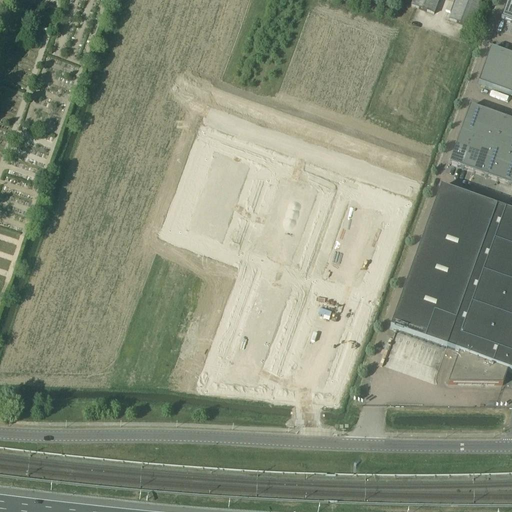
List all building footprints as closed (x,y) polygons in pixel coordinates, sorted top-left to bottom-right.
[(413,0),(410,8),(433,17),(439,0),(413,0)] [(456,0),(448,22),(471,30),(481,0),(456,0)] [(511,0),(507,0),(500,21),(511,24),(511,0)] [(511,57),(490,50),(478,85),(511,97),(511,57)] [(511,123),(469,108),(449,165),(511,188),(511,123)] [(511,374),(511,214),(440,189),(389,330),(458,355),(447,386),(502,387),(507,373),(511,374)]
